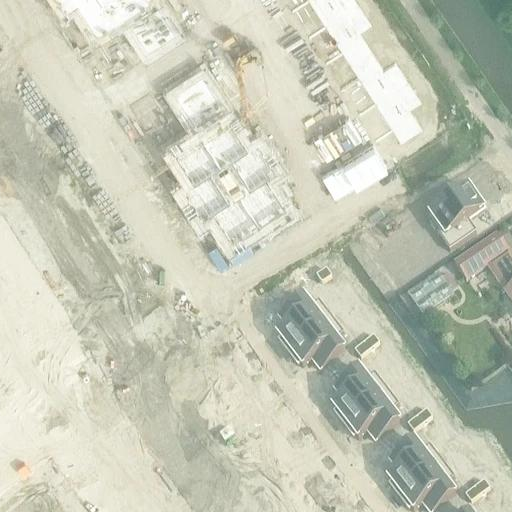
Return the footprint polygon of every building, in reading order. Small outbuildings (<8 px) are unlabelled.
[(60,0),(64,6),(74,0),(94,30),(121,13),(146,52),(175,33),(153,0),(60,0)] [(307,0),(325,28),(358,6),(353,0),(307,0)] [(358,6),(325,28),(350,66),(371,53),(359,34),(371,26),(358,6)] [(371,53),(350,66),(375,105),(408,84),(395,63),(383,71),(371,53)] [(197,131),(171,148),(190,179),(180,185),(200,216),(210,209),(230,240),(257,222),(261,230),(290,211),(266,173),(276,167),(256,136),(246,143),(202,74),(173,92),(197,131)] [(408,84),(375,105),(400,145),(422,131),(409,111),(421,104),(408,84)] [(0,200),(2,204),(3,205),(6,203),(16,218),(12,220),(13,222),(46,273),(83,329),(100,356),(132,335),(158,318),(71,183),(70,182),(64,186),(55,172),(58,170),(61,168),(60,167),(37,131),(16,99),(16,98),(0,108),(0,200)] [(432,216),(426,221),(449,254),(476,235),(468,224),(484,213),(478,204),(480,203),(471,190),(444,208),(443,206),(431,214),(432,216)] [(373,267),(402,247),(392,232),(363,252),(373,267)] [(496,235),(454,264),(467,282),(488,268),(506,293),(504,294),(511,305),(511,254),(510,251),(508,252),(496,235)] [(326,272),(316,279),(322,287),(332,280),(326,272)] [(439,275),(409,295),(423,317),(453,296),(451,294),(442,280),(439,275)] [(448,276),(442,280),(451,294),(457,290),(448,276)] [(287,329),(278,336),(281,340),(279,342),(288,354),(331,321),(319,305),(311,311),(303,300),(279,319),(287,329)] [(331,321),(288,354),(298,367),(300,365),(302,369),(312,361),(320,372),(344,353),(336,343),(344,337),(331,321)] [(374,340),(364,347),(370,355),(379,347),(374,340)] [(364,347),(355,354),(361,362),(370,355),(364,347)] [(343,401),(333,409),(336,412),(334,414),(344,426),(387,393),(374,377),(367,383),(359,372),(335,391),(343,401)] [(197,378),(141,418),(208,511),(288,511),(292,509),(197,378)] [(0,414),(15,405),(0,381),(0,414)] [(387,393),(344,426),(353,439),(355,437),(358,441),(367,434),(375,444),(386,436),(396,428),(400,426),(392,415),(399,409),(387,393)] [(427,414),(417,421),(423,429),(432,422),(427,414)] [(417,421),(408,429),(414,436),(423,429),(417,421)] [(396,428),(386,436),(390,440),(399,433),(396,428)] [(398,474),(389,481),(391,485),(390,486),(399,499),(442,465),(430,449),(422,455),(414,445),(390,463),(398,474)] [(511,464),(506,456),(479,477),(484,485),(487,488),(511,469),(511,464)] [(43,459),(27,472),(50,501),(66,488),(43,459)] [(442,465),(399,499),(409,511),(411,510),(412,511),(414,511),(423,506),(427,511),(436,511),(455,498),(447,487),(455,481),(442,465)] [(27,472),(12,484),(34,511),(35,511),(50,501),(27,472)] [(34,511),(12,484),(0,492),(0,499),(10,511),(35,511),(34,511)] [(484,485),(475,492),(481,500),(490,492),(487,488),(484,485)] [(475,492),(465,499),(471,507),(481,500),(475,492)] [(455,498),(436,511),(456,511),(462,508),(455,498)] [(10,511),(0,499),(0,511),(10,511)]
